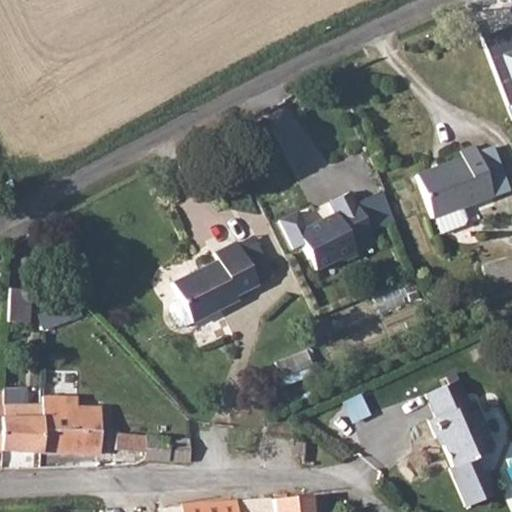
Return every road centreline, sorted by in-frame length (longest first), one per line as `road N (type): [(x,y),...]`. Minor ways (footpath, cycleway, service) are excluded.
road 1 (residential): [(0,224),(241,97),(454,0)]
road 2 (residential): [(0,488),(317,484),(352,494),(374,511)]
